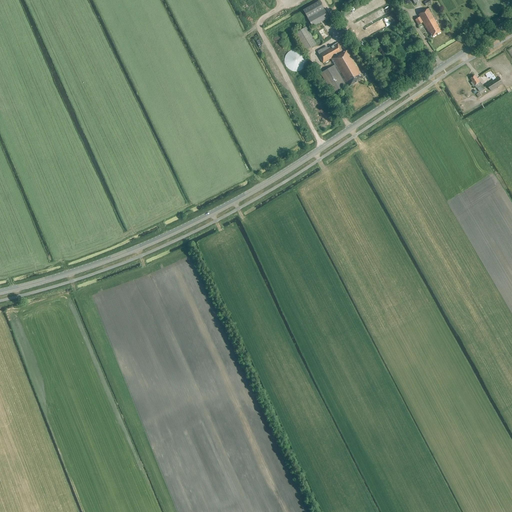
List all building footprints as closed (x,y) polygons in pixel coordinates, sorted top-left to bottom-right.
[(324,9),(319,1),(303,10),(312,27),(329,17),(324,9)] [(438,27),(427,9),(418,15),(419,17),(417,17),(418,18),(415,20),(418,26),(423,23),(429,33),(429,32),(432,37),(441,32),(438,28),(438,27)] [(304,52),(316,45),(306,27),(294,34),(304,52)] [(343,53),(337,43),(328,48),(326,46),(317,52),(319,55),(323,63),(331,58),(347,87),(348,87),(363,79),(358,71),(359,70),(347,50),(343,53)] [(295,72),(298,71),(301,70),(303,68),(305,66),(306,63),(307,61),(306,58),(305,55),(303,53),(301,51),(298,50),(295,50),(293,50),(290,51),(288,53),(286,55),(285,58),(284,61),(285,63),(286,66),(288,68),(290,70),(293,71),(295,72)] [(332,94),(344,87),(346,86),(335,65),(320,74),(332,94)] [(477,79),(475,76),(471,79),(473,82),(471,83),(473,87),(475,86),(480,92),(485,89),(482,85),(481,85),(480,82),(478,79),(477,79)] [(491,91),(503,84),(499,77),(487,85),(491,91)]
